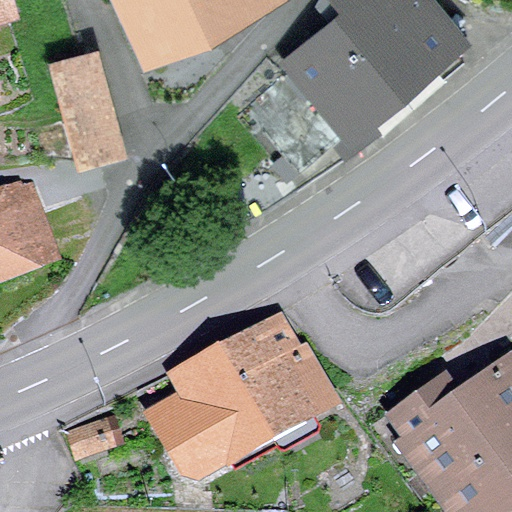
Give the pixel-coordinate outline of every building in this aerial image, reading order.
[(2,0),(0,0),(0,20),(8,18),(2,0)] [(130,0),(153,49),(255,0),(130,0)] [(314,0),(290,29),(298,38),(280,53),(293,69),(246,110),(299,171),(461,33),(432,0),(417,0),(413,3),(410,0),(314,0)] [(54,67),(78,161),(122,150),(98,55),(54,67)] [(0,269),(42,254),(20,192),(0,199),(0,269)] [(326,401),(279,328),(224,358),(268,434),(326,401)] [(464,511),(487,511),(511,494),(511,390),(488,357),(398,421),(464,511)] [(157,409),(194,474),(268,434),(224,358),(183,380),(189,391),(157,409)] [(71,435),(79,458),(105,449),(97,426),(71,435)]
